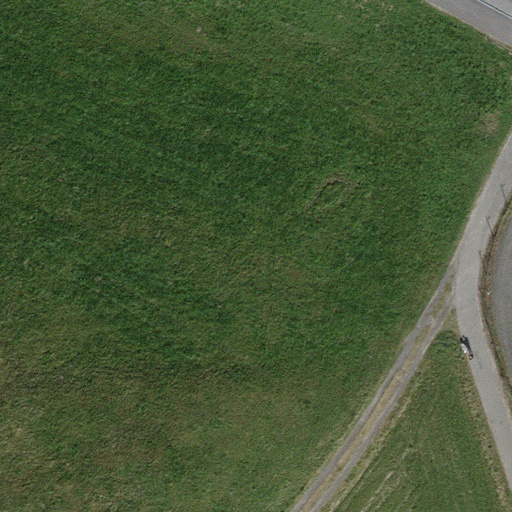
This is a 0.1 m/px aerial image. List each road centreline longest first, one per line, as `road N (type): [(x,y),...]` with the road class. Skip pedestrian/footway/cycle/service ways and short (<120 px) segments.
road 1 (track): [(511,186),(466,288),(483,393),(511,473)]
road 2 (track): [(466,288),(412,379),(303,511)]
